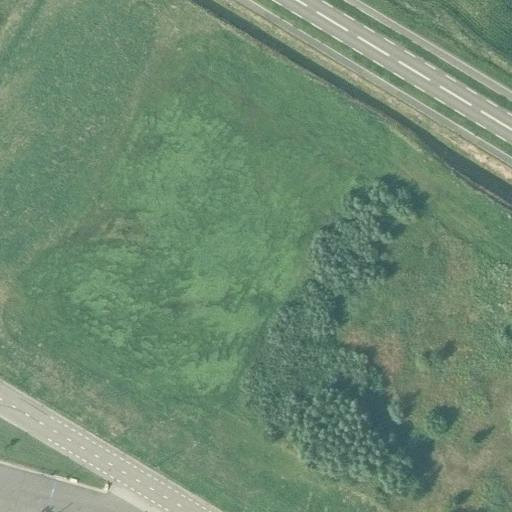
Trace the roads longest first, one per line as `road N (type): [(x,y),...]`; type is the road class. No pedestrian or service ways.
road 1 (tertiary): [(511,131),(294,0)]
road 2 (unclassified): [(0,396),(192,511)]
